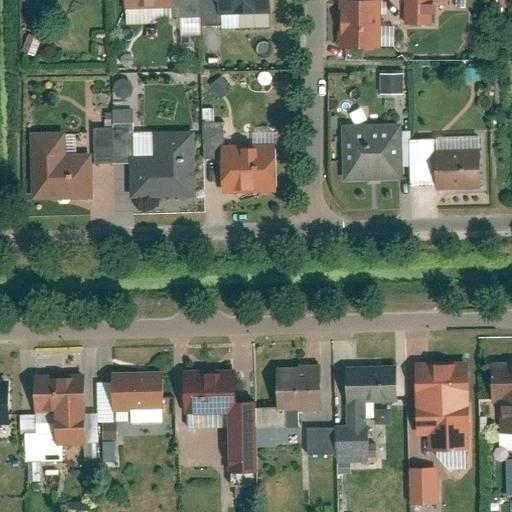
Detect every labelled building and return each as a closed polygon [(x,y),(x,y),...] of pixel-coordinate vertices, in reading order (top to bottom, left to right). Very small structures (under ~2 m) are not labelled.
[(182,0),(183,6),(183,15),(205,14),(204,0),(182,0)] [(225,0),(204,0),(205,14),(205,24),(226,24),(226,11),(225,0)] [(225,0),(226,11),(277,10),(276,0),(225,0)] [(344,0),(345,46),(387,45),(386,0),(344,0)] [(407,0),(408,23),(439,22),(438,0),(407,0)] [(386,92),(411,92),(411,71),(386,72),(386,92)] [(213,83),(223,98),(236,89),(226,74),(213,83)] [(120,161),(136,160),(135,155),(140,155),(139,120),(119,120),(119,126),(120,161)] [(211,155),(230,155),(229,144),(229,120),(210,121),(211,155)] [(349,121),(350,180),(408,178),(407,120),(349,121)] [(101,161),(120,161),(119,126),(100,126),(101,151),(101,161)] [(136,195),(203,193),(202,128),(159,129),(160,154),(140,155),(135,155),(136,160),(136,195)] [(101,161),(101,151),(72,152),(72,130),(37,131),(38,199),(102,198),(101,161)] [(418,187),(445,187),(444,149),(443,136),(417,136),(418,187)] [(230,155),(230,189),(286,188),(285,143),(229,144),(230,155)] [(444,149),(445,187),(489,186),(488,148),(444,149)] [(476,448),(474,358),(423,360),(425,434),(435,433),(435,449),(476,448)] [(511,359),(497,360),(498,401),(506,401),(506,430),(511,429),(511,359)] [(403,400),(402,362),(351,363),(352,401),(374,400),(403,400)] [(290,408),(329,407),(329,365),(284,366),(285,408),(290,408)] [(121,408),(170,407),(170,368),(120,369),(120,381),(121,408)] [(236,409),(249,409),(249,400),(249,371),(192,371),(192,410),(236,409)] [(93,443),(92,372),(41,373),(41,411),(66,410),(66,443),(93,443)] [(0,422),(18,422),(17,380),(0,379),(0,422)] [(121,408),(120,381),(104,381),(104,421),(121,420),(121,408)] [(265,426),(265,408),(265,400),(249,400),(249,409),(236,409),(237,469),(266,469),(265,426)] [(374,400),(352,401),(352,425),(344,425),(344,454),(374,454),(374,400)] [(290,426),(290,408),(285,408),(265,408),(265,426),(290,426)] [(312,455),(344,454),(344,425),(312,425),(312,455)] [(444,502),(443,465),(416,466),(417,502),(444,502)]
